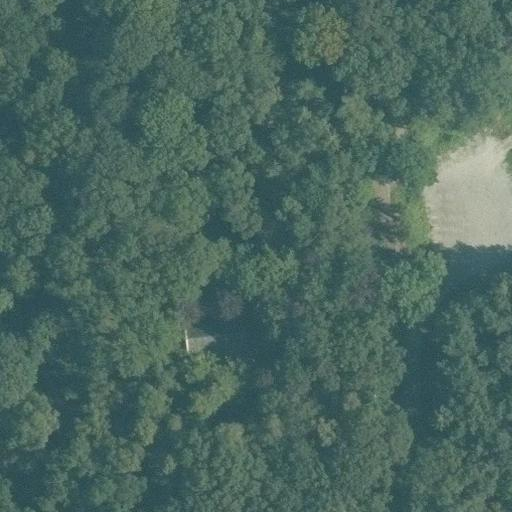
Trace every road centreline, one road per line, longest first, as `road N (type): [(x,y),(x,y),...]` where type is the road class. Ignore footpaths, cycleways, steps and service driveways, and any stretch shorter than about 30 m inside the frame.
road 1 (unclassified): [(508,511),(421,448),(381,171),(410,123),(511,40)]
road 2 (track): [(381,171),(362,157),(302,68),(309,0)]
